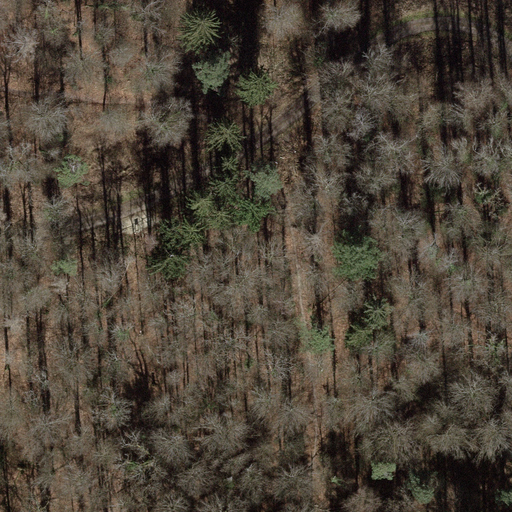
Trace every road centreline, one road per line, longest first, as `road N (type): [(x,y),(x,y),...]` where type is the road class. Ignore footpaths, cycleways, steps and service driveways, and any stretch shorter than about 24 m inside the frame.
road 1 (track): [(511,52),(488,32),(423,19),(372,43),(284,119),(201,149),(29,233),(0,237)]
road 2 (track): [(284,119),(312,511)]
